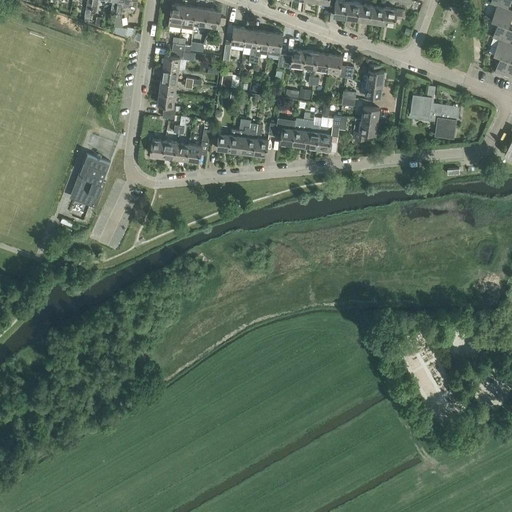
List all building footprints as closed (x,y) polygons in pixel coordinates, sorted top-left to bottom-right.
[(87,0),(86,8),(84,20),(90,22),(92,9),(93,0),(87,0)] [(118,0),(116,13),(114,30),(126,35),(127,27),(123,26),(122,14),(123,6),(126,6),(131,3),(136,4),(137,4),(137,0),(118,0)] [(336,0),(334,15),(346,17),(349,1),(341,0),(336,0)] [(491,0),(491,2),(497,5),(508,8),(511,0),(491,0)] [(349,1),(346,17),(358,19),(361,3),(349,1)] [(170,19),(169,25),(182,26),(185,5),(172,3),(170,19)] [(361,3),(358,19),(371,21),(373,5),(361,3)] [(185,5),(182,26),(194,28),(195,22),(197,6),(185,5)] [(373,5),(371,21),(383,22),(385,6),(373,5)] [(511,9),(508,8),(497,5),(492,19),(498,22),(509,25),(511,17),(511,9)] [(207,24),(209,8),(197,6),(195,22),(207,24)] [(403,9),(385,6),(383,22),(395,24),(396,17),(401,18),(403,9)] [(209,8),(207,24),(219,26),(222,10),(209,8)] [(511,26),(509,25),(498,22),(493,36),(499,39),(510,42),(511,37),(511,26)] [(245,43),(247,27),(235,26),(234,32),(227,31),(226,43),(232,44),(233,42),(245,43)] [(254,62),(259,29),(247,27),(245,43),(252,44),(250,53),(249,61),(254,62)] [(259,29),(254,62),(259,62),(260,55),(261,55),(261,53),(268,54),(271,31),(259,29)] [(216,42),(223,43),(225,31),(218,30),(216,42)] [(271,31),(268,54),(280,55),(280,53),(281,53),(281,49),(284,33),(271,31)] [(511,43),(510,42),(499,39),(494,54),(500,56),(511,60),(511,57),(511,43)] [(191,49),(203,50),(204,42),(192,41),(191,49)] [(174,42),(173,49),(184,51),(184,50),(185,50),(185,48),(186,44),(174,42)] [(304,65),(306,49),(294,48),(293,55),(287,54),(285,66),(291,67),(292,64),(304,65)] [(163,66),(179,68),(181,56),(183,57),(185,58),(195,60),(196,52),(190,51),(185,50),(184,50),(184,51),(173,49),(172,55),(165,54),(163,66)] [(316,67),(318,51),(306,49),(304,65),(316,67)] [(328,69),(331,53),(318,51),(316,67),(328,69)] [(280,55),(278,65),(285,66),(287,54),(281,53),(280,53),(280,55)] [(331,53),(328,69),(340,71),(339,76),(346,77),(348,65),(342,64),(343,55),(331,53)] [(511,59),(511,60),(500,56),(495,71),(511,76),(511,59)] [(363,81),(367,81),(383,83),(385,71),(379,70),(380,65),(370,63),(368,76),(364,75),(363,81)] [(354,66),(348,65),(346,77),(353,78),(354,66)] [(162,78),(178,80),(179,68),(163,66),(162,78)] [(209,66),(208,72),(219,74),(220,67),(209,66)] [(221,74),(219,85),(231,87),(233,75),(221,74)] [(160,90),(176,93),(178,80),(162,78),(160,90)] [(254,80),(252,90),(260,91),(262,82),(254,80)] [(382,96),(383,83),(367,81),(365,93),(382,96)] [(302,88),(300,97),(311,98),(312,90),(302,88)] [(343,96),(356,98),(357,91),(344,89),(343,96)] [(176,93),(160,90),(158,103),(165,104),(164,110),(176,111),(176,110),(180,111),(181,106),(177,105),(174,105),(176,93)] [(454,137),(457,118),(453,117),(455,104),(432,101),(433,95),(413,93),(411,112),(410,117),(437,120),(435,135),(454,137)] [(355,105),(356,98),(343,96),(342,103),(355,105)] [(294,101),(285,100),(283,113),(292,114),(294,101)] [(364,106),(362,118),(378,120),(380,108),(364,106)] [(163,116),(175,118),(176,111),(164,110),(163,116)] [(296,127),(293,143),(305,145),(310,111),(305,110),(304,117),(297,116),(297,119),(296,127)] [(318,147),(321,125),(315,124),(315,119),(314,119),(315,111),(310,111),(305,145),(318,147)] [(321,125),(318,147),(330,148),(332,139),(338,140),(339,128),(341,115),(334,114),(333,127),(321,125)] [(348,116),(341,115),(339,128),(346,129),(348,116)] [(277,122),(275,134),(282,135),(281,142),(293,143),(296,127),(297,119),(278,117),(277,122)] [(355,130),(354,136),(370,138),(371,132),(376,133),(378,120),(371,119),(362,118),(357,117),(355,130)] [(242,151),(246,118),(241,118),(240,129),(233,128),(232,133),(230,149),(242,151)] [(246,118),(242,151),(254,153),(256,137),(258,123),(251,122),(251,119),(246,118)] [(269,133),(275,134),(277,122),(271,122),(269,133)] [(256,137),(254,153),(267,154),(269,138),(261,137),(263,123),(258,123),(256,137)] [(190,143),(188,159),(200,160),(201,153),(207,154),(211,129),(204,128),(202,144),(190,143)] [(214,129),(212,141),(218,142),(217,148),(230,149),(232,133),(227,133),(228,130),(214,129)] [(163,155),(165,139),(153,138),(151,154),(163,155)] [(165,139),(163,155),(175,157),(178,141),(165,139)] [(178,141),(175,157),(188,159),(190,143),(178,141)] [(70,197),(97,206),(107,181),(104,180),(111,161),(87,152),(70,197)] [(63,209),(61,214),(73,219),(74,214),(63,209)] [(58,221),(57,227),(69,230),(70,225),(58,221)] [(459,368),(464,360),(464,359),(458,355),(452,363),(459,368)]
